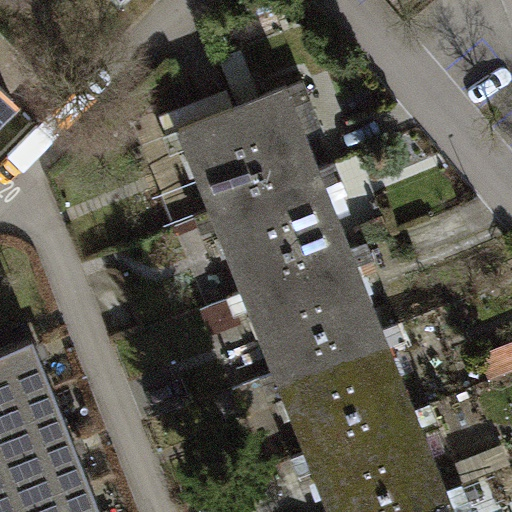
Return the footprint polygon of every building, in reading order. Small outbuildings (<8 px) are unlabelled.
[(247,103),(279,187),(334,165),(302,82),(247,103)] [(0,111),(13,98),(0,85),(0,111)] [(188,125),(220,209),(279,187),(247,103),(188,125)] [(334,165),(279,187),(311,270),(366,249),(334,165)] [(220,209),(252,292),(311,270),(279,187),(220,209)] [(366,249),(311,270),(342,353),(398,332),(366,249)] [(252,292),(284,375),(342,353),(311,270),(252,292)] [(398,332),(342,353),(374,436),(430,415),(398,332)] [(34,336),(0,349),(0,404),(53,384),(34,336)] [(284,375),(316,458),(374,436),(342,353),(284,375)] [(53,384),(0,404),(0,459),(72,431),(53,384)] [(430,415),(374,436),(403,511),(425,511),(462,498),(430,415)] [(72,431),(0,459),(0,511),(15,511),(92,482),(72,431)] [(316,458),(336,511),(403,511),(374,436),(316,458)] [(472,461),(479,480),(511,468),(511,463),(507,449),(472,461)] [(103,511),(92,482),(15,511),(103,511)] [(466,511),(462,498),(425,511),(466,511)]
